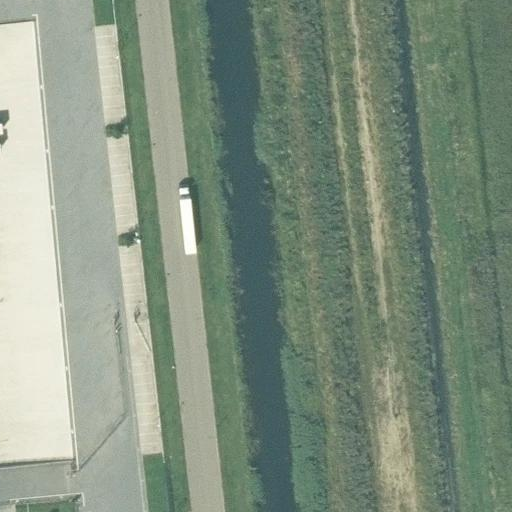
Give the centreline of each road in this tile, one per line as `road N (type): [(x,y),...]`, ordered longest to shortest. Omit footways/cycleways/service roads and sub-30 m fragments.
road 1 (tertiary): [(324,0),(381,511)]
road 2 (tertiary): [(411,511),(354,0)]
road 3 (unclassified): [(151,0),(208,511)]
road 4 (unknown): [(105,511),(49,0)]
